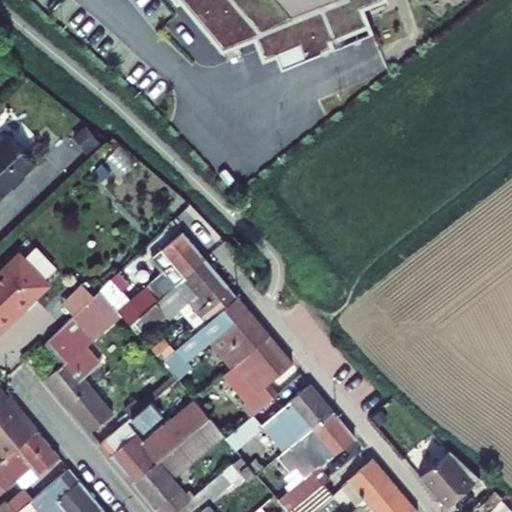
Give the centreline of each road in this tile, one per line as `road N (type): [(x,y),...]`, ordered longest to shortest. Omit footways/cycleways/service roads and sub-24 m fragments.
road 1 (residential): [(223,257),(434,511)]
road 2 (residential): [(11,370),(129,511)]
